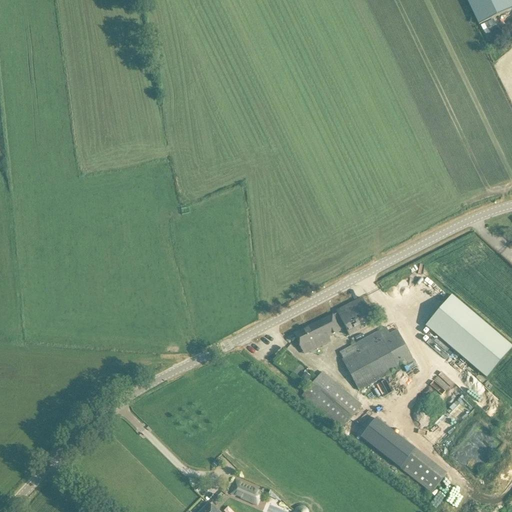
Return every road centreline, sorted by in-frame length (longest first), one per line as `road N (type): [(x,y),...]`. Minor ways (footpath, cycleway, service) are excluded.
road 1 (unclassified): [(6,511),(133,393),(511,205)]
road 2 (unknown): [(266,325),(397,404),(429,373),(432,355),(421,321),(373,269)]
